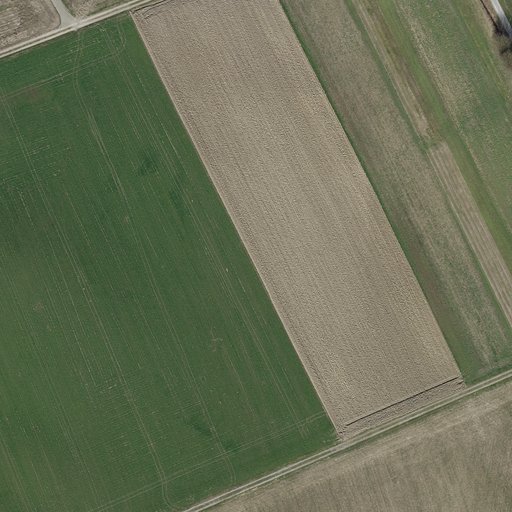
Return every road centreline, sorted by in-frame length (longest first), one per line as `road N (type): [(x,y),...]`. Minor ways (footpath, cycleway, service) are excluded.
road 1 (track): [(191,511),(511,373)]
road 2 (track): [(0,56),(147,0)]
